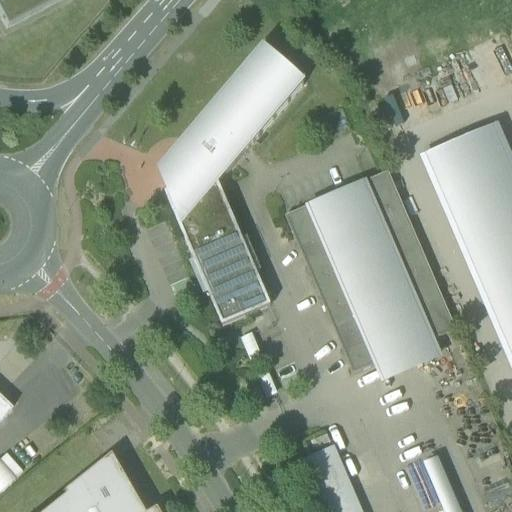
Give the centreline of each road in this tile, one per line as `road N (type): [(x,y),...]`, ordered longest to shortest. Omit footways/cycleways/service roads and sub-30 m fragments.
road 1 (residential): [(111,352),(197,460),(226,511)]
road 2 (tertiary): [(38,205),(106,91)]
road 3 (tertiary): [(106,91),(13,182)]
road 4 (residential): [(116,73),(46,100),(0,99)]
